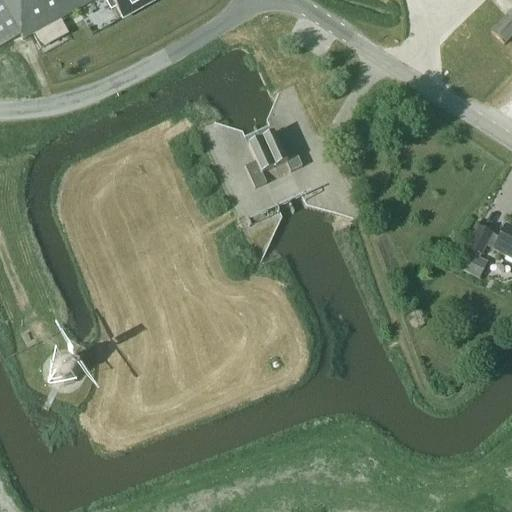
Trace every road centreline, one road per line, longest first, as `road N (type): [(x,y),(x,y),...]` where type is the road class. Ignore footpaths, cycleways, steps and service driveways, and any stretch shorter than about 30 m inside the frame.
road 1 (unclassified): [(0,114),(51,110),(129,82),(216,32),(249,0)]
road 2 (unclassified): [(511,139),(288,0)]
